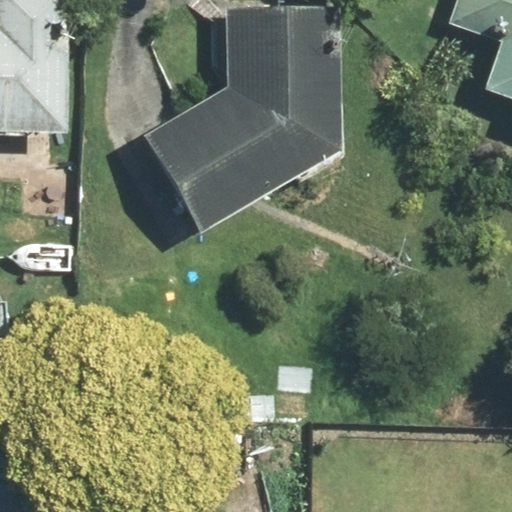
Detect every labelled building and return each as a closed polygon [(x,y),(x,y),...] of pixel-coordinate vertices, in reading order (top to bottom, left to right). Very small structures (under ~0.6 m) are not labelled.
[(0,0),(0,134),(59,137),(63,0),(0,0)] [(511,0),(455,0),(449,23),(492,37),(476,91),(511,101),(511,0)] [(134,132),(195,237),(339,141),(343,11),(223,5),(219,83),(134,132)] [(181,276),(85,273),(82,398),(178,401),(181,276)] [(0,511),(14,511),(17,439),(0,438),(0,511)]
